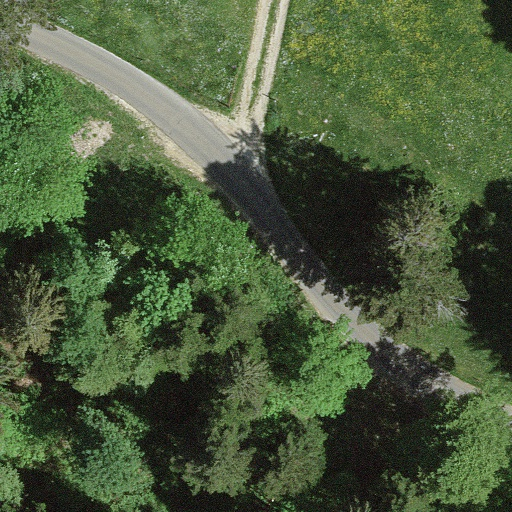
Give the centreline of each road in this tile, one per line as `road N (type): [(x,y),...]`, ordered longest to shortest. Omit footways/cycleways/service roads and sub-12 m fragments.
road 1 (unclassified): [(0,20),(98,59),(240,171),(364,337),(511,437)]
road 2 (track): [(240,171),(280,0)]
